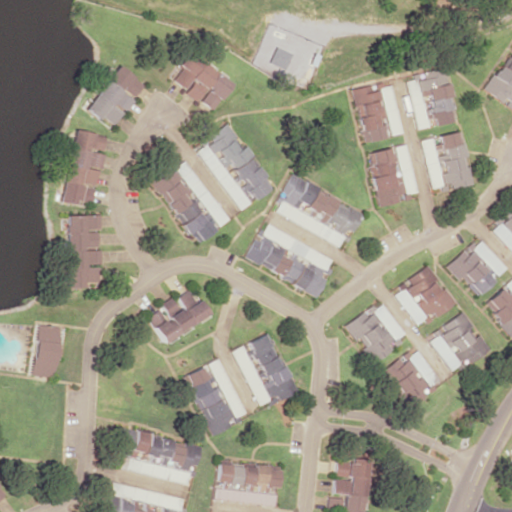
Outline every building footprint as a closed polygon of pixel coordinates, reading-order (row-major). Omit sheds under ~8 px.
[(511,104),(511,40),(509,45),(511,46),(481,90),(498,101),(501,97),(511,104)] [(228,82),(183,50),(174,64),(178,67),(169,79),(183,88),(180,92),(194,102),(196,99),(209,109),(228,82)] [(139,83),(112,64),(82,107),(108,126),(119,111),(121,112),(131,98),(129,97),(139,83)] [(413,128),(428,125),(452,120),(443,70),(403,78),(413,128)] [(399,132),(389,84),(380,86),(379,81),(349,87),(360,141),(381,137),(379,128),(386,127),(388,134),(399,132)] [(235,209),(247,201),(243,196),(246,193),(251,198),(267,187),(259,176),(261,175),(223,122),(190,146),(235,209)] [(55,201),(71,204),(72,199),(87,202),(94,166),(96,167),(102,135),(68,128),(55,201)] [(427,190),(467,182),(456,129),(433,134),(436,151),(432,152),(429,137),(417,139),(427,190)] [(374,205),(407,198),(406,193),(413,191),(403,143),(389,146),(364,151),(374,205)] [(147,180),(191,242),(224,219),(180,157),(147,180)] [(271,211),(333,245),(343,228),(348,231),(358,213),(312,189),(314,186),(287,172),(277,190),(281,193),(271,211)] [(511,200),(498,213),(501,217),(488,229),(511,255),(511,200)] [(330,259),(260,221),(241,257),(311,295),(330,259)] [(441,266),(453,279),(456,276),(472,294),(502,267),(475,237),(441,266)] [(449,303),(424,265),(388,288),(411,323),(425,314),(427,317),(449,303)] [(511,327),(511,278),(509,275),(478,304),(506,333),(511,327)] [(160,342),(206,314),(189,287),(171,298),(169,295),(156,303),(158,307),(144,316),(160,342)] [(446,369),(457,360),(461,365),(485,348),(474,333),(467,338),(461,330),(468,325),(457,310),(432,328),(435,332),(425,340),(446,369)] [(51,376),(53,325),(30,324),(28,375),(51,376)] [(254,407),(291,391),(264,332),(228,349),(254,407)] [(377,369),(404,408),(423,395),(418,388),(433,378),(411,346),(377,369)] [(207,434),(227,425),(224,418),(240,411),(215,357),(200,364),(201,365),(179,374),(207,434)] [(196,445),(179,441),(178,447),(167,444),(169,437),(118,427),(110,467),(183,482),(185,473),(190,474),(196,445)] [(358,511),(363,459),(348,457),(347,462),(333,460),(331,476),(330,476),(328,495),(326,494),(324,511),(358,511)] [(210,499),(271,505),(272,494),(264,493),(264,485),(273,486),(275,468),(214,462),(210,499)] [(174,511),(178,496),(109,481),(101,511),(174,511)]
